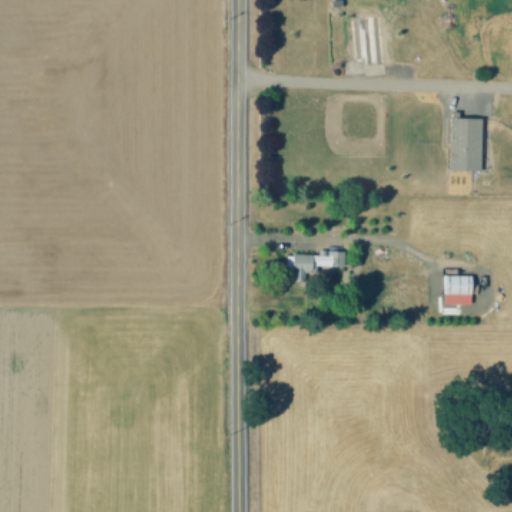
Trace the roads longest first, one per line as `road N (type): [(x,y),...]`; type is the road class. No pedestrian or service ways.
road 1 (tertiary): [(236,511),(236,0)]
road 2 (track): [(236,327),(511,327)]
